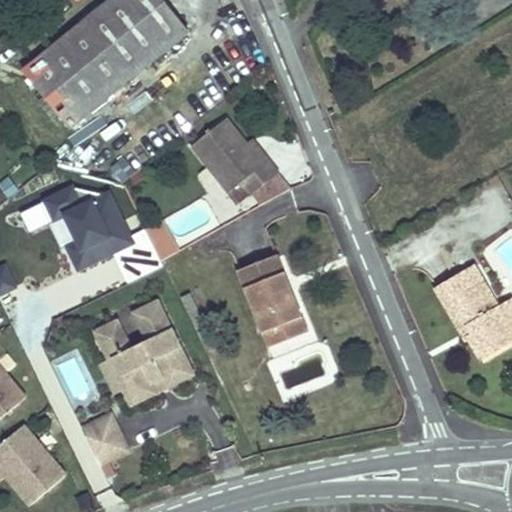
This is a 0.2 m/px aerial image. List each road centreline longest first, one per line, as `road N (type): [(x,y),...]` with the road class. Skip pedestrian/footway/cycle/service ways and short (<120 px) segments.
road 1 (residential): [(437,471),(435,429),(262,0)]
road 2 (residential): [(206,511),(346,479),(437,471)]
